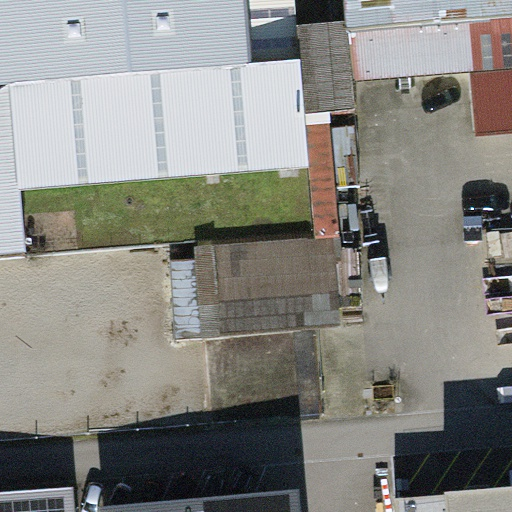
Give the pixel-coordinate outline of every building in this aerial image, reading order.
[(0,0),(0,98),(16,98),(273,77),(266,0),(0,0)] [(303,0),(266,0),(273,77),(16,98),(0,110),(0,273),(51,271),(41,203),(323,177),(303,0)] [(511,0),(355,0),(363,96),(511,84),(511,0)] [(73,511),(72,499),(0,505),(0,511),(73,511)] [(302,511),(301,501),(179,511),(302,511)]
